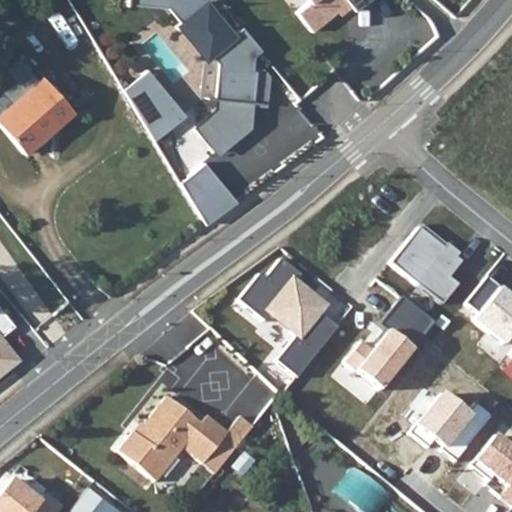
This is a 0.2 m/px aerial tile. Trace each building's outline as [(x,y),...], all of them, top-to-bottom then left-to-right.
[(126,0),(126,1),(168,7),(181,24),(176,27),(202,63),(206,59),(213,69),(199,102),(242,121),(260,78),(256,77),(254,58),(261,52),(242,29),(232,36),(208,6),(214,0),(126,0)] [(290,0),(298,10),(308,2),(306,0),(290,0)] [(299,13),(318,36),(360,0),(310,0),(312,2),(299,13)] [(0,116),(0,129),(25,159),(74,120),(43,82),(0,116)] [(166,100),(141,120),(152,137),(178,115),(166,100)] [(233,199),(202,159),(177,178),(202,222),(233,199)] [(417,230),(388,265),(440,306),(456,287),(447,279),(459,264),(454,259),(457,255),(443,245),(440,249),(417,230)] [(255,275),(234,301),(260,322),(266,316),(292,337),(272,362),(293,379),(335,329),(316,314),(322,307),(292,283),(297,276),(277,260),(260,280),(255,275)] [(485,279),(463,306),(476,316),(471,322),(502,347),(511,333),(511,304),(509,302),(511,299),(485,279)] [(377,392),(431,325),(399,299),(377,327),(385,334),(370,352),(359,344),(342,364),(377,392)] [(203,467),(227,438),(207,422),(200,429),(167,402),(139,437),(136,434),(118,455),(155,486),(183,452),(203,467)] [(497,498),(511,510),(511,448),(509,452),(493,438),(469,468),(487,483),(491,478),(504,489),(497,498)] [(378,511),(388,498),(352,474),(339,494),(366,511),(378,511)] [(5,487),(0,493),(0,511),(53,511),(40,502),(34,510),(5,487)] [(111,511),(87,493),(71,511),(111,511)]
